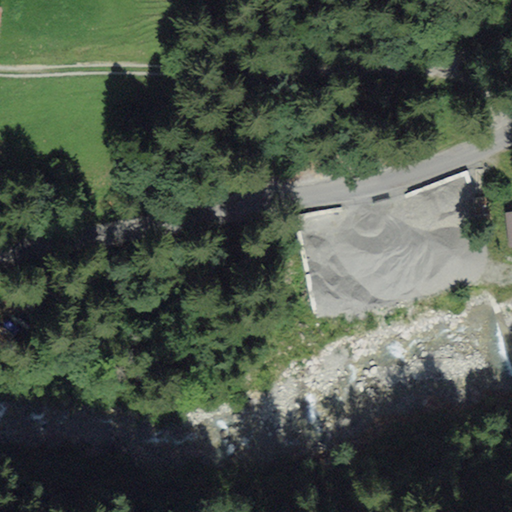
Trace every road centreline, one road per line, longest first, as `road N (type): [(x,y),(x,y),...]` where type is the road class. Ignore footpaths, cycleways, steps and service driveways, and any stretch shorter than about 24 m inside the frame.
road 1 (unclassified): [(511,131),(396,176),(0,276)]
road 2 (track): [(437,69),(0,70)]
